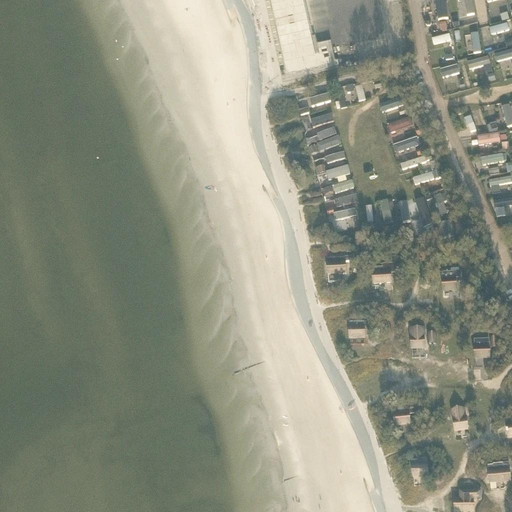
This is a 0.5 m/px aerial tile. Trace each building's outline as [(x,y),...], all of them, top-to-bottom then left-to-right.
[(269,0),(270,1),(265,2),(266,7),(271,6),(273,13),(268,14),(269,20),(274,19),(276,26),(270,27),(272,32),(277,31),(278,38),(273,39),(274,45),(279,44),(281,51),(276,52),(277,57),(282,56),(284,63),(279,64),(280,70),(285,69),(287,77),(331,67),(329,59),(325,60),(324,56),(328,55),(327,49),(318,51),(318,53),(315,54),(303,0),(269,0)] [(465,0),(460,1),(463,15),(478,12),(474,0),(465,0)] [(449,19),(445,1),(438,2),(441,20),(449,19)] [(502,13),(504,19),(511,17),(509,11),(502,13)] [(448,20),(441,21),(443,30),(450,28),(448,20)] [(493,33),(511,29),(509,21),(491,26),(493,33)] [(475,51),(483,51),(482,31),(474,31),(475,51)] [(452,32),(434,36),(435,43),(453,38),(452,32)] [(469,46),(474,44),(472,33),(466,34),(469,46)] [(511,48),(499,53),(501,59),(511,55),(511,48)] [(472,68),(493,63),(491,55),(469,60),(472,68)] [(443,66),(443,74),(462,73),(461,64),(443,66)] [(365,83),(358,84),(359,100),(367,99),(365,83)] [(332,92),(312,95),(313,103),(333,100),(332,92)] [(381,103),(384,111),(406,104),(403,96),(381,103)] [(310,105),(301,108),(302,113),(312,111),(310,105)] [(473,108),(480,130),(487,128),(480,105),(473,108)] [(474,114),(466,116),(471,132),(479,130),(474,114)] [(315,118),(317,128),(335,125),(334,115),(315,118)] [(413,116),(389,123),(391,131),(415,124),(413,116)] [(498,121),(489,123),(491,131),(500,128),(498,121)] [(480,135),(481,144),(503,141),(504,149),(511,148),(509,132),(480,135)] [(341,134),(313,144),(316,152),(344,142),(341,134)] [(397,152),(422,144),(419,135),(395,143),(397,152)] [(326,156),(328,162),(348,156),(346,150),(326,156)] [(484,163),(506,161),(505,153),(483,155),(484,163)] [(403,167),(429,163),(427,156),(402,160),(403,167)] [(316,166),(318,173),(328,170),(325,163),(316,166)] [(338,192),(357,186),(354,178),(350,179),(345,165),(329,171),(333,184),(335,183),(338,192)] [(443,169),(414,174),(416,182),(444,177),(443,169)] [(511,176),(491,177),(492,184),(511,183),(511,176)] [(325,194),(336,193),(335,185),(324,186),(325,194)] [(432,196),(440,216),(451,211),(446,201),(451,199),(447,190),(432,196)] [(359,194),(331,198),(333,206),(360,202),(359,194)] [(415,198),(417,215),(424,214),(425,225),(432,224),(429,197),(415,198)] [(507,213),(506,206),(511,205),(511,197),(495,199),(497,214),(507,213)] [(382,199),(385,223),(395,222),(391,198),(382,199)] [(402,200),(404,220),(412,219),(410,199),(402,200)] [(338,229),(360,228),(359,208),(337,209),(338,229)] [(443,237),(458,233),(454,218),(439,222),(443,237)] [(354,264),(354,260),(328,260),(328,265),(328,276),(346,275),(346,265),(354,264)] [(374,286),(391,285),(391,276),(397,275),(396,266),(383,267),(383,270),(373,271),(373,275),(374,286)] [(442,277),(444,292),(456,291),(455,282),(459,282),(458,273),(447,274),(447,276),(442,277)] [(350,324),(349,340),(367,340),(367,324),(350,324)] [(412,331),(412,350),(424,350),(424,338),(424,331),(412,331)] [(474,342),(475,360),(490,359),(489,342),(474,342)] [(394,409),(396,427),(410,425),(409,416),(413,416),(412,407),(394,409)] [(454,418),(457,432),(467,431),(464,416),(462,417),(461,408),(451,409),(452,418),(454,418)] [(428,477),(426,460),(412,462),(414,478),(428,477)] [(488,468),(490,484),(510,483),(509,465),(493,466),(494,467),(488,468)] [(454,511),(473,511),(474,502),(480,502),(481,502),(481,494),(480,494),(480,495),(461,495),(461,501),(461,503),(455,503),(454,511)]
